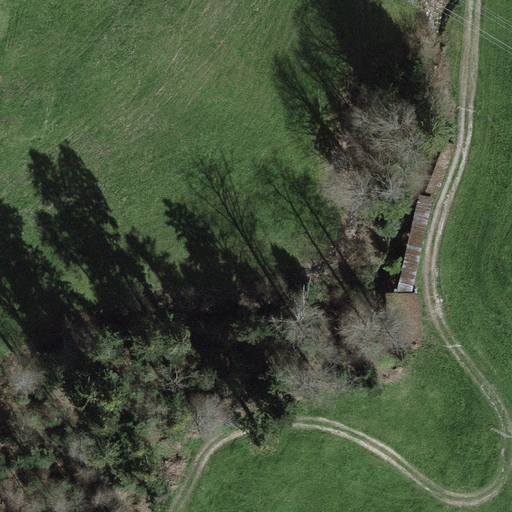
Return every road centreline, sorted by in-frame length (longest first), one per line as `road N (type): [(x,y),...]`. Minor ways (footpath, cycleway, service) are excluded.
road 1 (track): [(511,464),(498,412),(433,323),(430,240),(466,138),(478,0)]
road 2 (track): [(149,511),(148,503),(231,427),(339,441),(476,511)]
